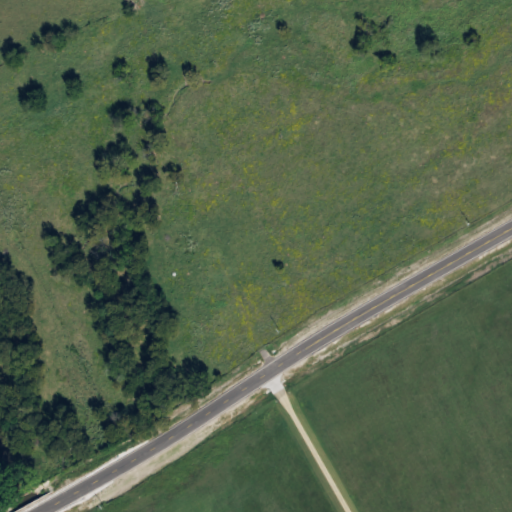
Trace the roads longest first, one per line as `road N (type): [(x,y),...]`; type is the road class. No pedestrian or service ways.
road 1 (tertiary): [(40,511),(511,227)]
road 2 (residential): [(272,369),(352,511)]
